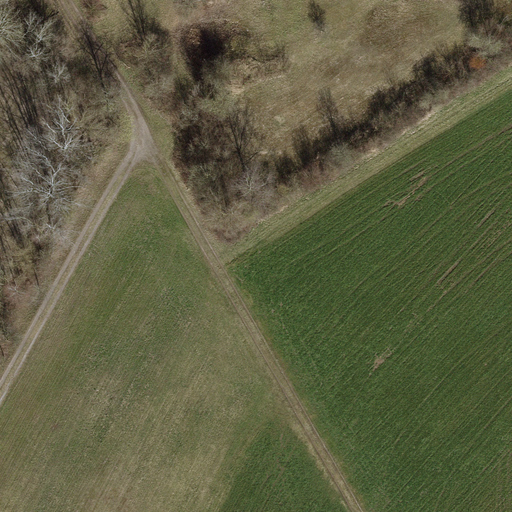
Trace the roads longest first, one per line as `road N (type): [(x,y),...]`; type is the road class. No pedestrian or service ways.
road 1 (track): [(144,138),(357,511)]
road 2 (track): [(144,138),(0,395)]
road 3 (track): [(67,0),(144,138)]
